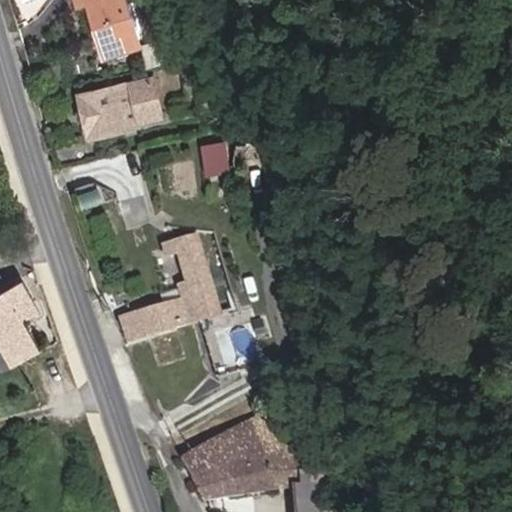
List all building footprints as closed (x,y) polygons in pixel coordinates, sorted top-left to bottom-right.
[(129,0),(91,0),(104,48),(139,39),(129,0)] [(166,116),(183,115),(180,65),(163,66),(166,116)] [(134,83),(78,99),(88,135),(144,119),(134,83)] [(226,140),(198,145),(204,176),(232,170),(226,140)] [(80,143),(54,150),(60,171),(85,164),(80,143)] [(182,299),(111,321),(119,339),(168,324),(212,310),(192,234),(160,242),(165,258),(180,253),(188,284),(180,287),(182,299)] [(0,340),(16,364),(58,334),(21,280),(0,294),(0,315),(2,318),(0,319),(0,340)] [(115,292),(101,297),(108,313),(120,309),(115,292)] [(182,459),(206,501),(284,490),(277,444),(182,459)] [(332,511),(329,484),(294,489),(296,511),(332,511)]
